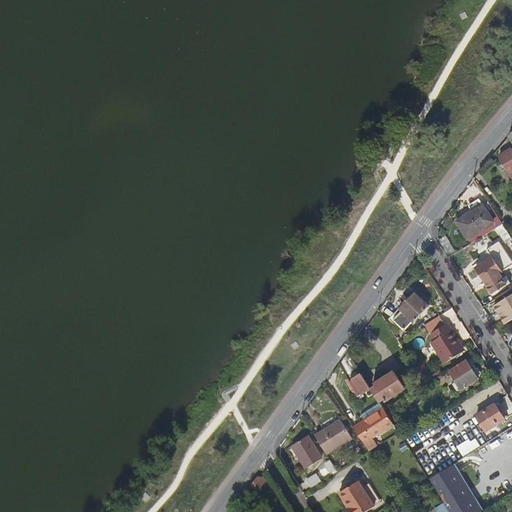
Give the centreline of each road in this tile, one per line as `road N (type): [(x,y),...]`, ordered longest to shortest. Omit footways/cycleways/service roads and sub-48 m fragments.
road 1 (residential): [(419,232),(260,448)]
road 2 (residential): [(419,232),(511,378)]
road 3 (residential): [(511,109),(419,232)]
